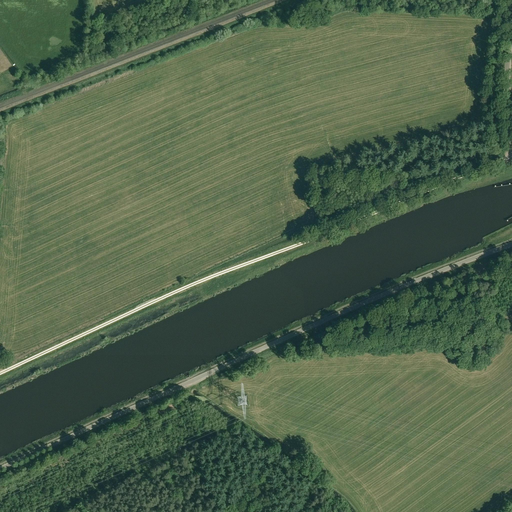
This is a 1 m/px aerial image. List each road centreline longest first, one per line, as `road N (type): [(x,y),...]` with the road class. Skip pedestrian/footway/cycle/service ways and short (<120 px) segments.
road 1 (unclassified): [(0,468),(511,243)]
road 2 (track): [(0,372),(338,228)]
road 3 (unclassified): [(338,228),(511,156)]
road 4 (track): [(511,314),(476,316),(439,299),(383,314),(347,310)]
